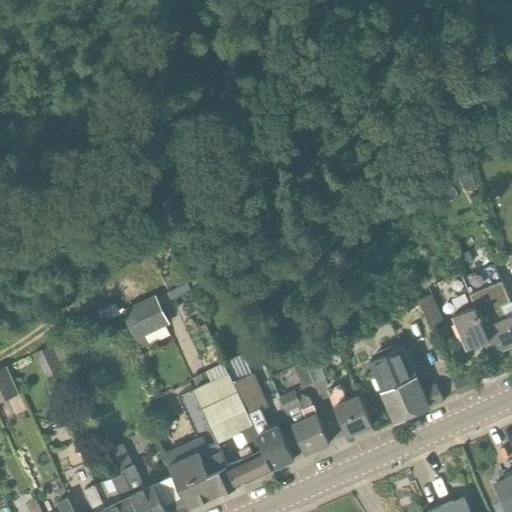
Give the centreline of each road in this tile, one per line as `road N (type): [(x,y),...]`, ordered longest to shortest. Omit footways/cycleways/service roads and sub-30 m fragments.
road 1 (tertiary): [(256,511),(511,398)]
road 2 (track): [(0,357),(153,269)]
